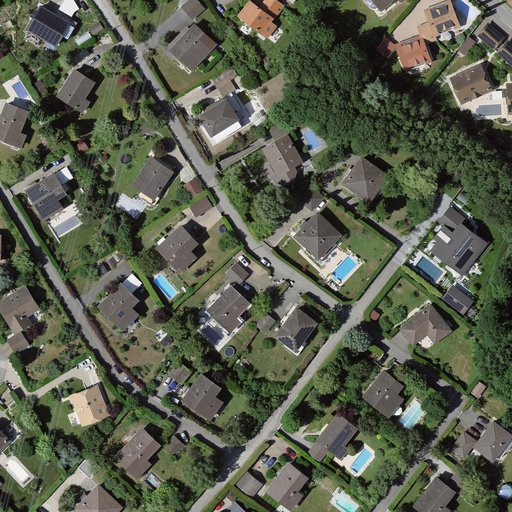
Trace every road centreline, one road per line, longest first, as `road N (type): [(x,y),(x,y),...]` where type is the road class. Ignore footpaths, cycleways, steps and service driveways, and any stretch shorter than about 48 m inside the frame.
road 1 (residential): [(351,318),(249,243),(99,0)]
road 2 (residential): [(239,460),(113,369),(0,189)]
road 3 (residential): [(376,511),(453,401),(351,318)]
road 4 (residential): [(351,318),(239,460)]
